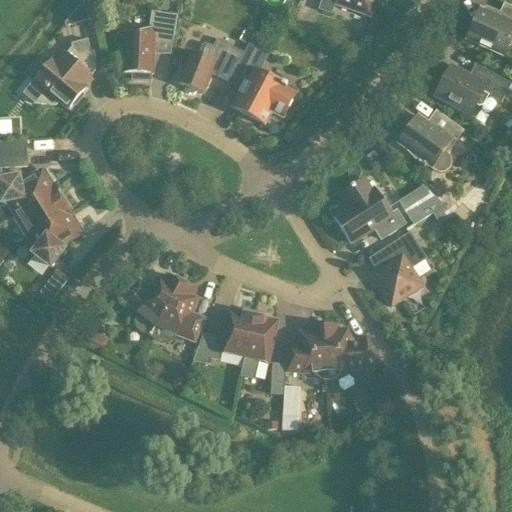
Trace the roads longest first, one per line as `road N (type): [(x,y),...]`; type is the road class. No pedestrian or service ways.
road 1 (residential): [(274,185),(191,121),(132,102),(116,105),(99,118),(92,149),(99,176),(154,230)]
road 2 (residential): [(154,230),(297,294),(339,285),(274,185)]
road 3 (residential): [(0,438),(81,295),(154,230)]
road 4 (residential): [(274,185),(336,143),(386,86),(429,0)]
road 5 (residential): [(154,230),(274,185)]
